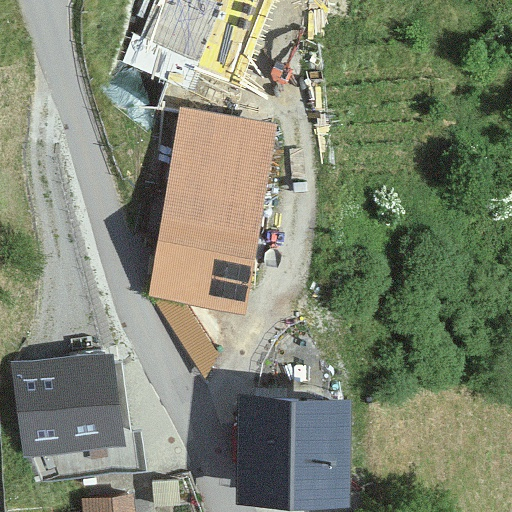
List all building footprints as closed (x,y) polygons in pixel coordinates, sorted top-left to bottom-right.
[(281,0),(229,0),(229,2),(279,11),(281,0)] [(282,120),(175,105),(148,298),(255,313),(282,120)] [(111,364),(13,373),(20,453),(118,444),(111,364)] [(239,390),(239,508),(352,507),(352,390),(239,390)] [(132,511),(129,491),(48,505),(49,511),(132,511)]
